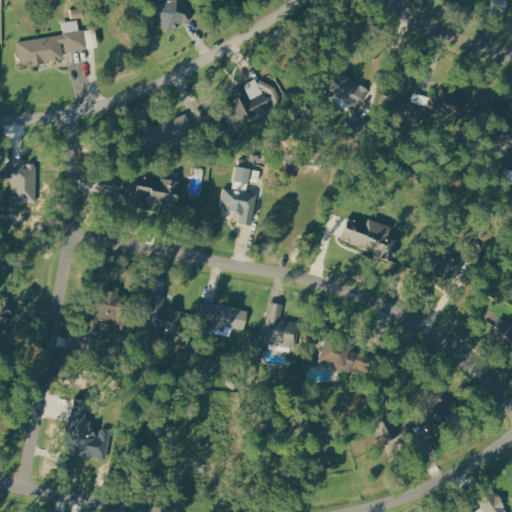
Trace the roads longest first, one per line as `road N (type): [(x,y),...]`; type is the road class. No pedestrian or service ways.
road 1 (residential): [(0,481),(165,511),(372,508),(441,481),(511,436)]
road 2 (residential): [(69,237),(310,278),(393,308),(446,342),(511,407)]
road 3 (residential): [(24,486),(69,237),(69,113)]
road 4 (residential): [(0,117),(105,108),(164,88),(308,0)]
road 5 (residential): [(392,0),(427,27),(511,55)]
